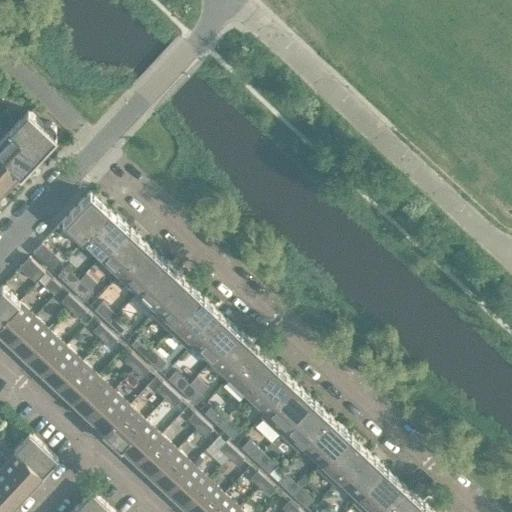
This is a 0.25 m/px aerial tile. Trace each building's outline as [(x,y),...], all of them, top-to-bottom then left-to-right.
[(11,127),(10,128),(39,155),(39,154),(38,153),(46,146),(48,145),(47,144),(54,136),(55,137),(56,135),(54,133),(56,128),(53,123),(48,121),(43,123),(41,121),(29,111),(29,110),(28,109),(26,110),(27,111),(20,118),(19,118),(18,120),(11,128),(11,127)] [(10,129),(0,139),(0,153),(21,173),(22,172),(21,172),(28,164),(29,165),(31,163),(30,162),(37,155),(38,155),(39,155),(10,128),(9,129),(10,129)] [(0,187),(3,190),(3,189),(10,181),(11,182),(12,180),(11,180),(18,172),(20,174),(21,173),(0,153),(0,187)] [(80,237),(81,238),(109,208),(94,193),(93,194),(91,192),(92,191),(90,190),(62,220),(63,222),(64,221),(65,222),(65,223),(66,224),(67,223),(73,229),(72,230),(74,231),(75,231),(81,237),(80,237)] [(83,238),(101,255),(128,226),(125,224),(126,223),(109,208),(81,238),(82,239),(83,238)] [(101,255),(119,272),(147,242),(130,227),(130,228),(128,226),(101,255)] [(33,251),(52,269),(62,259),(42,241),(33,251)] [(119,272),(137,289),(164,260),(162,258),(163,258),(147,242),(119,272)] [(19,266),(21,267),(35,280),(44,270),(30,257),(31,257),(29,255),(28,257),(21,264),(19,266)] [(150,312),(183,277),(167,262),(166,262),(164,260),(137,289),(155,306),(150,312)] [(57,273),(71,287),(79,278),(65,265),(57,273)] [(45,284),(54,293),(61,285),(52,277),(45,284)] [(150,312),(169,329),(201,295),(199,293),(200,292),(183,277),(150,312)] [(79,278),(71,287),(85,299),(92,291),(79,278)] [(0,319),(19,299),(18,298),(18,299),(12,293),(12,292),(10,291),(4,285),(2,283),(1,285),(0,286),(0,319)] [(61,299),(70,308),(77,300),(68,292),(61,299)] [(169,329),(187,347),(220,311),(204,296),(203,297),(201,295),(169,329)] [(8,340),(9,341),(34,314),(20,300),(19,299),(0,319),(0,331),(1,332),(0,333),(2,334),(3,334),(9,340),(8,340)] [(77,300),(70,308),(79,316),(86,309),(77,300)] [(94,308),(108,321),(115,313),(101,300),(94,308)] [(193,341),(211,358),(238,329),(236,327),(236,326),(220,311),(187,347),(188,347),(193,341)] [(115,313),(108,321),(122,334),(129,326),(115,313)] [(24,355),(25,356),(50,329),(34,314),(9,341),(10,342),(10,341),(17,347),(16,348),(18,349),(18,348),(25,354),(24,355)] [(92,329),(101,337),(108,330),(99,321),(92,329)] [(40,370),(41,370),(66,343),(50,329),(25,356),(26,356),(33,362),(32,362),(33,364),(34,363),(40,369),(40,370)] [(211,358),(229,375),(257,346),(241,331),(240,331),(238,329),(211,358)] [(108,330),(101,337),(111,346),(118,338),(108,330)] [(130,342),(144,355),(152,347),(138,334),(130,342)] [(56,385),(82,358),(66,343),(41,370),(41,371),(42,370),(48,376),(48,377),(49,379),(50,378),(56,384),(56,385)] [(229,375),(248,392),(275,364),(273,362),(273,361),(257,346),(229,375)] [(152,347),(144,355),(158,368),(166,360),(152,347)] [(124,358),(133,367),(140,359),(131,351),(124,358)] [(71,399),(72,400),(97,373),(82,358),(56,385),(57,386),(58,385),(64,391),(64,392),(65,393),(66,393),(72,399),(71,399)] [(140,359),(133,367),(142,375),(149,368),(140,359)] [(260,415),(261,415),(294,380),(278,365),(277,366),(275,364),(248,392),(266,409),(260,415)] [(167,377),(181,390),(189,381),(175,368),(167,377)] [(87,414),(88,415),(113,388),(97,373),(72,400),(73,401),(74,400),(80,406),(79,407),(81,408),(81,407),(88,413),(87,414)] [(155,388),(165,396),(171,389),(162,380),(155,388)] [(261,415),(279,433),(312,398),(309,396),(310,395),(294,380),(261,415)] [(189,381),(181,390),(195,403),(203,394),(189,381)] [(103,429),(104,430),(129,402),(113,388),(88,415),(89,415),(96,421),(95,421),(96,423),(97,422),(104,428),(103,429)] [(171,389),(165,396),(174,405),(181,398),(171,389)] [(279,433),(298,450),(331,415),(314,399),(314,400),(312,398),(279,433)] [(119,444),(145,417),(129,402),(104,430),(105,430),(111,436),(113,437),(119,443),(119,444)] [(204,411),(218,424),(226,416),(212,403),(204,411)] [(187,417),(196,426),(203,418),(194,410),(187,417)] [(315,467),(316,467),(348,432),(346,430),(347,430),(331,415),(298,450),(298,451),(304,445),(321,461),(315,467)] [(226,416),(218,424),(232,437),(240,429),(226,416)] [(135,458),(135,459),(161,432),(145,417),(119,444),(120,445),(121,444),(127,450),(127,451),(128,452),(129,452),(135,458)] [(203,418),(196,426),(205,434),(212,427),(203,418)] [(13,448),(16,450),(17,450),(42,474),(43,473),(42,472),(48,466),(49,467),(50,465),(50,464),(56,458),(57,457),(56,455),(55,456),(44,444),(42,443),(30,432),(31,432),(29,430),(27,432),(28,432),(13,448)] [(150,473),(151,474),(176,447),(161,432),(135,459),(136,460),(137,459),(143,465),(142,466),(144,467),(145,466),(151,472),(150,473)] [(316,467),(334,484),(367,449),(351,434),(348,432),(316,467)] [(241,446),(255,459),(263,450),(249,437),(241,446)] [(219,447),(228,455),(235,448),(225,439),(219,447)] [(166,488),(167,489),(192,462),(176,447),(151,474),(152,475),(152,474),(159,480),(158,481),(160,482),(160,481),(167,487),(166,488)] [(235,448),(228,455),(237,464),(244,457),(235,448)] [(352,501),(353,501),(385,467),(383,465),(384,464),(367,449),(334,484),(335,485),(341,479),(358,495),(352,501)] [(17,450),(16,450),(2,466),(28,490),(28,489),(28,488),(33,482),(34,482),(36,481),(35,480),(41,474),(42,475),(42,474),(17,450)] [(263,450),(255,459),(269,472),(277,463),(263,450)] [(182,503),(183,503),(208,476),(192,462),(167,489),(168,489),(175,494),(174,495),(175,497),(176,496),(182,502),(182,503)] [(2,466),(0,467),(0,493),(13,505),(13,504),(19,498),(21,497),(20,496),(26,490),(27,490),(28,490),(2,466)] [(353,501),(364,511),(377,511),(404,483),(388,468),(387,469),(385,467),(353,501)] [(250,476),(259,485),(266,477),(257,469),(250,476)] [(278,480),(292,493),(299,485),(286,472),(278,480)] [(204,511),(224,491),(221,488),(226,483),(217,474),(212,480),(208,476),(183,503),(183,504),(184,503),(190,509),(190,510),(191,511),(192,511),(193,511),(204,511)] [(266,477),(259,485),(268,493),(275,486),(266,477)] [(411,511),(422,501),(420,499),(404,483),(377,511),(411,511)] [(299,485),(292,493),(306,506),(313,498),(299,485)] [(76,504),(76,505),(83,511),(115,511),(106,503),(105,501),(105,502),(93,491),(93,490),(92,489),(90,490),(90,491),(84,497),(84,496),(82,498),(83,499),(77,505),(76,504)] [(233,511),(239,506),(224,491),(204,511),(233,511)] [(0,493),(0,511),(5,511),(11,505),(12,506),(13,505),(0,493)] [(282,506),(288,511),(293,511),(298,507),(289,498),(282,506)] [(434,511),(425,503),(424,503),(422,501),(411,511),(434,511)]
